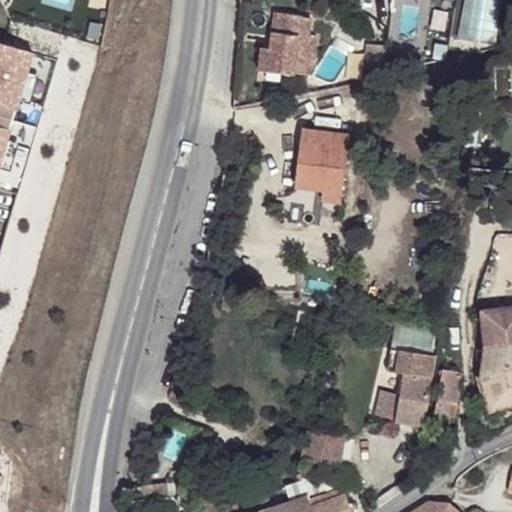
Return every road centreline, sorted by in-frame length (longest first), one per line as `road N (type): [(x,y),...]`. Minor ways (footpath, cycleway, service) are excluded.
road 1 (secondary): [(194,0),(191,58),(101,448)]
road 2 (unknown): [(455,468),(481,250)]
road 3 (residential): [(511,435),(476,451),(394,511)]
